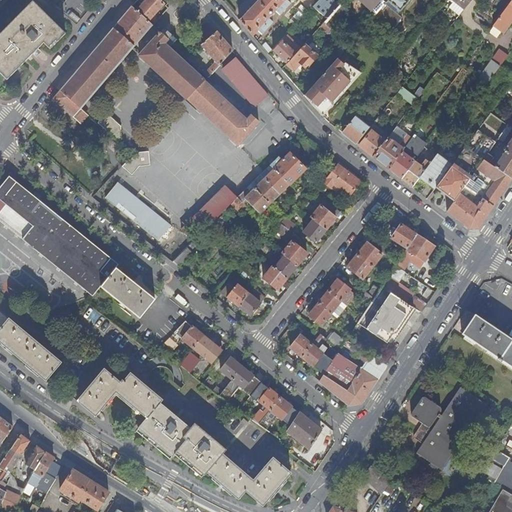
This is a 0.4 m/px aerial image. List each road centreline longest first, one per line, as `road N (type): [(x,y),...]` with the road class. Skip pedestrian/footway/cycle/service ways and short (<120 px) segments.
road 1 (residential): [(0,143),(254,345)]
road 2 (secondary): [(229,511),(84,433),(0,373)]
road 3 (residential): [(204,0),(321,136),(383,184)]
road 4 (tertiary): [(357,430),(481,255)]
road 5 (residential): [(383,184),(254,345)]
road 6 (secondary): [(0,400),(165,511)]
road 7 (residential): [(121,0),(12,123)]
road 8 (residential): [(254,345),(357,430)]
road 9 (residential): [(481,255),(383,184)]
